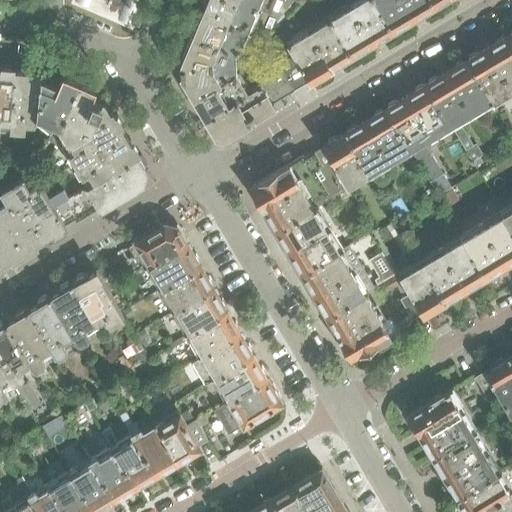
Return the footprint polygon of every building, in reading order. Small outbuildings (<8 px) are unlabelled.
[(76,0),(131,23),(141,0),(76,0)] [(272,34),(299,0),(206,0),(204,7),(272,34)] [(396,29),(377,0),(353,0),(331,14),(355,54),(381,38),(396,29)] [(435,6),(431,0),(377,0),(396,29),(435,6)] [(235,54),(247,28),(271,37),(272,34),(204,7),(180,62),(181,66),(236,59),(235,54)] [(355,54),(331,14),(287,40),(288,41),(286,42),(294,55),(311,80),(355,54)] [(511,87),(511,42),(507,35),(506,36),(502,36),(496,39),(495,42),(487,47),(511,88),(511,87)] [(511,88),(487,47),(478,53),(475,52),(469,56),(467,59),(490,101),(511,88)] [(223,132),(295,89),(278,64),(276,60),(277,60),(274,54),(255,56),(263,69),(263,68),(265,72),(263,73),(259,66),(248,73),(252,80),(254,80),(256,84),(247,89),(207,114),(216,130),(223,132)] [(311,80),(294,55),(278,64),(295,89),(311,80)] [(247,89),(236,70),(236,59),(181,66),(181,70),(207,114),(247,89)] [(490,101),(467,59),(465,60),(462,60),(456,63),(455,66),(437,77),(434,76),(429,80),(427,83),(426,83),(450,125),(490,101)] [(11,129),(17,70),(15,69),(12,66),(4,66),(1,68),(0,68),(0,120),(10,121),(10,128),(11,129)] [(34,123),(40,81),(43,75),(34,71),(17,70),(11,129),(25,130),(25,122),(34,123)] [(59,124),(79,77),(63,71),(59,82),(43,75),(40,81),(34,123),(34,122),(50,135),(59,124)] [(110,112),(103,100),(91,95),(96,84),(79,77),(59,124),(68,139),(110,112)] [(450,125),(426,83),(425,84),(421,84),(415,88),(414,90),(410,93),(397,101),(394,100),(388,104),(387,107),(386,107),(410,148),(450,125)] [(410,148),(386,107),(384,109),(381,108),(375,112),(374,115),(358,124),(356,125),(353,125),(347,128),(346,131),(344,132),(368,174),(410,148)] [(138,155),(117,121),(112,111),(110,112),(68,139),(74,149),(69,152),(82,175),(83,174),(88,183),(138,155)] [(482,155),(475,144),(472,145),(461,127),(454,132),(472,162),(478,172),(485,167),(479,158),(482,155)] [(368,174),(344,132),(337,136),(334,136),(328,140),(327,143),(324,145),(336,165),(348,186),(368,174)] [(325,200),(334,194),(348,187),(348,186),(336,165),(324,145),(305,156),(304,154),(258,181),(259,182),(250,187),(262,209),(265,207),(270,216),(270,219),(273,225),(276,226),(277,228),(315,207),(325,200)] [(76,220),(132,186),(140,182),(144,165),(138,155),(88,183),(87,184),(76,191),(67,196),(63,189),(60,192),(75,217),(76,220)] [(442,173),(429,181),(438,195),(451,187),(442,173)] [(66,222),(50,197),(39,180),(30,186),(23,175),(12,182),(43,236),(52,231),(56,232),(63,228),(64,224),(66,222)] [(43,236),(12,182),(0,189),(0,190),(6,200),(0,203),(0,209),(24,251),(36,244),(36,240),(43,236)] [(75,217),(60,192),(50,197),(66,222),(75,217)] [(339,202),(334,194),(325,200),(329,208),(339,202)] [(408,212),(400,197),(388,204),(397,218),(408,212)] [(511,204),(502,211),(511,227),(511,204)] [(340,249),(315,207),(277,228),(278,230),(278,233),(281,239),(284,240),(295,259),(295,262),(298,268),(301,269),(302,271),(340,249)] [(24,251),(0,209),(0,255),(3,260),(11,255),(14,257),(24,251)] [(511,227),(502,211),(461,235),(485,276),(486,275),(489,276),(495,272),(496,269),(511,259),(511,227)] [(414,231),(405,216),(396,221),(405,236),(414,231)] [(145,267),(186,242),(177,226),(164,223),(128,245),(142,269),(145,267)] [(485,276),(461,235),(421,259),(444,300),(445,299),(449,300),(455,296),(456,293),(473,283),(476,283),(482,280),(483,277),(485,276)] [(158,290),(200,265),(199,263),(199,259),(196,253),(192,252),(186,242),(145,267),(158,290)] [(365,292),(341,250),(340,249),(302,271),(304,273),(303,276),(307,282),(310,283),(321,302),(320,305),(324,311),(327,312),(328,314),(365,292)] [(444,300),(421,259),(399,272),(403,281),(410,292),(411,292),(424,312),(426,311),(430,311),(436,308),(437,305),(444,300)] [(171,312),(213,288),(212,285),(213,282),(209,276),(205,274),(200,265),(158,290),(171,312)] [(75,279),(70,281),(97,324),(107,318),(109,322),(113,323),(124,317),(121,311),(108,289),(114,286),(102,266),(96,269),(88,274),(87,271),(84,273),(80,273),(76,275),(75,279)] [(403,281),(399,272),(382,282),(388,291),(403,281)] [(51,293),(48,295),(75,337),(77,341),(77,340),(81,341),(81,342),(89,337),(88,336),(89,333),(90,333),(88,330),(97,324),(70,281),(69,280),(68,281),(59,286),(60,289),(52,294),(51,293)] [(185,335),(226,310),(225,308),(226,304),(222,298),(219,297),(213,288),(171,312),(185,335)] [(360,353),(410,323),(411,320),(409,314),(393,324),(389,318),(382,323),(379,319),(381,318),(365,292),(328,314),(329,316),(328,319),(332,325),(335,326),(340,335),(338,336),(351,358),(360,352),(360,353)] [(424,312),(411,292),(410,292),(399,298),(409,314),(411,320),(424,312)] [(29,306),(26,308),(53,350),(55,354),(59,354),(59,355),(67,350),(66,350),(67,346),(68,346),(66,343),(75,337),(48,295),(47,293),(37,299),(38,302),(30,307),(29,306)] [(7,319),(4,321),(31,364),(42,381),(46,379),(39,367),(45,363),(44,363),(45,359),(46,359),(44,356),(53,350),(26,308),(25,306),(15,312),(16,315),(8,320),(7,319)] [(134,315),(129,307),(121,311),(124,317),(126,320),(134,315)] [(198,357),(240,333),(238,330),(239,326),(235,320),(232,319),(226,310),(185,335),(198,357)] [(0,362),(10,378),(11,380),(12,380),(15,381),(23,377),(22,376),(23,373),(24,372),(22,369),(31,364),(4,321),(3,319),(0,321),(0,362)] [(212,380),(253,355),(251,353),(252,349),(249,343),(245,342),(240,333),(198,357),(192,361),(206,384),(212,380)] [(172,349),(183,342),(180,337),(169,344),(172,349)] [(91,351),(86,344),(81,347),(85,355),(91,351)] [(148,357),(144,349),(134,354),(139,363),(148,357)] [(132,367),(127,358),(125,360),(122,355),(118,358),(122,364),(127,371),(132,367)] [(225,402),(266,378),(265,375),(266,371),(262,365),(258,364),(253,355),(212,380),(225,402)] [(511,408),(511,355),(503,361),(501,358),(491,364),(490,367),(487,369),(499,391),(510,410),(511,408)] [(0,403),(10,397),(1,383),(10,378),(0,362),(0,403)] [(127,371),(122,364),(112,370),(116,378),(127,371)] [(137,374),(132,367),(127,371),(131,378),(137,374)] [(499,391),(487,369),(476,376),(488,397),(499,391)] [(239,425),(280,401),(279,400),(282,398),(273,383),(270,385),(266,378),(225,402),(239,425)] [(41,403),(27,381),(16,388),(29,410),(41,403)] [(472,431),(447,390),(408,413),(409,416),(409,420),(415,431),(418,429),(433,454),(472,431)] [(97,405),(92,397),(83,403),(88,411),(97,405)] [(208,439),(196,419),(194,420),(185,405),(177,410),(176,409),(176,410),(162,418),(151,401),(144,405),(154,419),(177,459),(187,454),(190,455),(196,451),(197,448),(199,446),(198,445),(208,439)] [(177,459),(154,419),(139,428),(136,422),(132,424),(125,411),(119,415),(130,433),(143,455),(145,454),(156,471),(164,466),(170,467),(174,464),(177,459)] [(156,471),(145,454),(143,455),(130,433),(119,440),(110,426),(101,432),(109,446),(122,468),(124,465),(136,484),(143,479),(148,480),(153,477),(155,472),(156,471)] [(497,471),(473,432),(472,431),(433,454),(449,480),(446,482),(455,497),(497,471)] [(36,445),(31,435),(22,440),(28,450),(36,445)] [(136,484),(124,465),(122,468),(109,446),(89,458),(102,480),(104,478),(115,496),(122,492),(128,492),(132,489),(135,484),(136,484)] [(69,461),(62,450),(57,453),(63,464),(69,461)] [(115,496),(104,478),(102,480),(89,458),(68,471),(81,492),(83,490),(94,508),(101,504),(107,504),(112,501),(114,496),(115,496)] [(338,511),(346,507),(322,466),(293,483),(310,511),(338,511)] [(94,508),(83,490),(81,492),(68,471),(47,484),(59,505),(62,503),(68,511),(91,511),(94,509),(94,508)] [(502,511),(511,506),(511,495),(498,473),(497,471),(455,497),(456,497),(464,511),(468,509),(470,511),(475,511),(481,509),(482,510),(489,506),(491,511),(502,511)] [(28,486),(22,476),(16,480),(22,489),(28,486)] [(310,511),(293,483),(270,497),(279,511),(310,511)] [(68,511),(62,503),(59,505),(47,484),(26,496),(36,511),(68,511)] [(36,511),(26,496),(15,502),(10,494),(2,499),(7,507),(4,509),(6,511),(36,511)] [(279,511),(270,497),(247,510),(248,511),(249,511),(279,511)]
